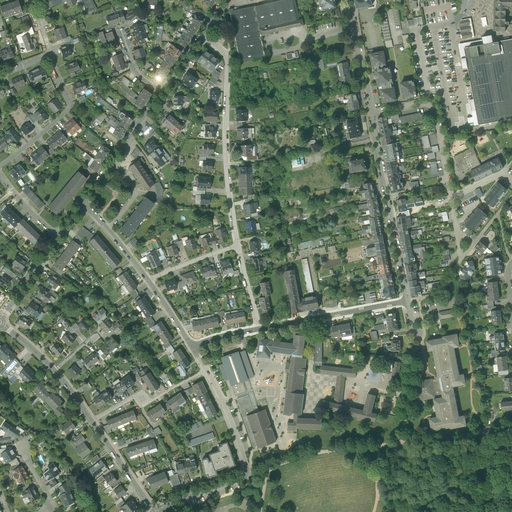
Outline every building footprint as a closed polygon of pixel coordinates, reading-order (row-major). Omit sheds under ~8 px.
[(82,1),(87,15),(98,11),(91,0),(85,0),(83,1),(82,1)] [(229,11),(239,61),(265,56),(260,35),(304,26),(303,26),(302,19),(301,20),(299,13),(298,13),(294,0),(284,0),(269,3),(265,4),(255,6),(251,7),(233,11),(232,9),(229,10),(229,11)] [(324,10),(336,8),(335,2),(336,2),(337,0),(336,0),(318,0),(318,1),(320,1),(321,5),(323,5),(324,10)] [(355,0),(357,9),(372,6),(372,3),(370,0),(355,0)] [(506,7),(507,7),(506,0),(498,0),(496,2),(495,31),(506,31),(506,25),(509,25),(509,22),(506,22),(506,9),(506,7)] [(0,7),(4,19),(22,12),(18,1),(0,7)] [(385,41),(391,40),(386,11),(380,12),(385,41)] [(122,12),(115,15),(118,23),(125,20),(123,16),(122,12)] [(109,26),(118,23),(115,15),(110,17),(110,18),(106,19),(109,26)] [(189,20),(191,22),(199,27),(203,21),(195,15),(192,20),(190,18),(189,20)] [(22,18),(26,29),(31,28),(32,27),(28,16),(22,18)] [(460,25),(462,40),(472,38),(469,19),(462,21),(460,25)] [(191,22),(181,35),(189,41),(199,27),(191,22)] [(135,33),(144,30),(142,26),(141,23),(133,26),(135,33)] [(66,38),(62,27),(54,30),(57,41),(63,39),(66,38)] [(33,34),(31,28),(26,29),(25,30),(27,35),(29,35),(29,36),(31,35),(33,34)] [(146,38),(144,30),(135,33),(139,45),(144,43),(143,39),(146,38)] [(112,44),(114,49),(118,47),(113,31),(108,33),(105,35),(105,34),(100,36),(103,46),(105,45),(106,48),(109,47),(109,46),(112,44)] [(23,41),(26,51),(35,48),(33,43),(32,39),(31,40),(31,37),(31,35),(29,36),(29,35),(27,35),(23,37),(22,34),(16,36),(18,43),(23,41)] [(184,48),(189,41),(181,35),(176,42),(184,48)] [(484,45),(483,45),(479,46),(469,47),(465,48),(464,49),(465,51),(465,55),(466,58),(462,59),(461,59),(462,64),(463,69),(467,68),(468,68),(471,85),(474,99),(473,100),(470,100),(472,111),(476,111),(478,124),(478,125),(479,125),(511,119),(511,39),(493,43),(492,36),(487,36),(482,37),(484,45)] [(459,44),(458,44),(461,59),(462,58),(466,58),(465,55),(465,51),(464,49),(465,48),(469,47),(479,46),(483,45),(482,41),(482,40),(459,44)] [(165,54),(167,54),(169,54),(176,59),(181,52),(178,50),(178,49),(171,44),(169,48),(165,53),(165,54)] [(62,56),(67,54),(68,55),(72,54),(69,46),(66,47),(60,49),(62,56)] [(134,51),(137,59),(141,58),(140,56),(144,55),(142,48),(140,48),(134,51)] [(0,52),(0,53),(4,61),(7,60),(6,59),(14,56),(11,49),(7,51),(6,49),(0,52)] [(197,61),(211,71),(219,61),(204,51),(197,61)] [(385,102),(394,101),(394,99),(396,99),(394,88),(392,88),(391,82),(393,82),(392,81),(394,81),(393,73),(391,73),(390,70),(389,70),(388,68),(383,69),(383,65),(386,65),(384,54),(382,54),(382,52),(373,54),(373,56),(371,57),(373,67),(375,67),(376,71),(378,86),(381,86),(382,90),(381,90),(383,101),(385,100),(385,102)] [(112,57),(117,71),(125,68),(121,57),(123,57),(121,54),(117,55),(112,57)] [(166,58),(166,59),(173,64),(176,59),(169,54),(167,54),(165,57),(166,58)] [(319,68),(325,70),(327,68),(327,67),(337,65),(337,64),(338,64),(346,63),(345,62),(346,61),(345,55),(325,59),(323,59),(318,63),(319,68)] [(164,61),(158,70),(165,75),(171,67),(164,61)] [(66,66),(70,76),(75,74),(74,71),(80,69),(77,62),(66,66)] [(143,67),(148,71),(152,65),(147,62),(143,67)] [(338,73),(340,82),(351,80),(350,73),(349,69),(347,62),(346,63),(338,64),(340,72),(338,73)] [(28,74),(32,81),(38,78),(46,75),(42,67),(28,74)] [(161,80),(165,75),(158,70),(154,75),(161,80)] [(197,80),(198,81),(202,76),(197,72),(193,77),(197,80)] [(182,82),(191,88),(197,80),(193,77),(188,73),(182,82)] [(208,80),(202,76),(198,81),(204,85),(208,80)] [(11,81),(15,88),(25,83),(22,77),(16,79),(11,81)] [(125,85),(128,88),(131,84),(123,78),(120,82),(125,85)] [(73,85),(76,94),(77,94),(81,93),(80,91),(86,88),(83,81),(73,85)] [(414,95),(416,94),(414,82),(412,83),(412,81),(401,83),(404,99),(414,97),(414,95)] [(122,89),(127,93),(130,89),(128,88),(125,85),(122,89)] [(139,97),(146,102),(151,94),(143,89),(141,93),(139,97)] [(209,100),(218,100),(219,92),(210,91),(209,100)] [(347,100),(348,103),(358,101),(356,93),(346,95),(347,100)] [(174,105),(175,105),(180,105),(182,106),(183,102),(183,100),(183,97),(174,96),(174,105)] [(141,109),(146,102),(139,97),(136,101),(135,99),(133,101),(135,102),(134,104),(141,109)] [(107,108),(109,105),(100,98),(98,100),(107,108)] [(49,106),(55,113),(62,108),(55,99),(52,101),(52,103),(49,106)] [(358,102),(358,101),(348,103),(350,111),(360,109),(359,105),(359,102),(358,102)] [(107,108),(115,114),(118,112),(109,105),(107,108)] [(41,109),(34,114),(38,119),(41,123),(48,118),(41,109)] [(237,121),(242,121),(246,121),(245,114),(247,114),(247,110),(236,110),(237,121)] [(96,119),(101,124),(107,117),(102,112),(96,119)] [(210,121),(216,121),(217,113),(207,112),(206,116),(206,121),(210,121)] [(400,118),(401,124),(428,118),(427,114),(421,116),(421,114),(400,118)] [(163,123),(170,130),(177,122),(169,115),(167,118),(165,118),(164,119),(165,121),(163,123)] [(30,126),(33,123),(28,116),(24,119),(27,123),(28,122),(30,126)] [(125,116),(122,120),(130,125),(133,121),(125,116)] [(117,125),(118,126),(120,123),(113,117),(110,120),(117,125)] [(379,126),(380,128),(389,126),(387,120),(387,117),(378,119),(378,121),(379,126)] [(347,120),(349,130),(359,128),(357,119),(351,120),(351,119),(347,120)] [(70,123),(69,124),(76,132),(80,128),(77,125),(73,120),(70,122),(70,123)] [(118,137),(120,139),(125,132),(126,131),(118,126),(117,125),(110,120),(108,123),(116,129),(113,134),(115,135),(114,137),(117,139),(118,137)] [(126,131),(130,125),(122,120),(120,123),(118,126),(126,131)] [(20,128),(26,135),(33,129),(30,126),(28,122),(27,123),(20,128)] [(183,127),(177,122),(170,130),(176,135),(183,127)] [(72,135),(76,132),(69,124),(68,125),(67,124),(64,127),(65,128),(69,132),(72,135)] [(156,124),(152,128),(156,132),(160,128),(156,124)] [(205,127),(204,132),(204,136),(215,137),(215,130),(216,130),(216,128),(211,128),(205,127)] [(11,141),(14,144),(20,139),(16,134),(11,128),(5,133),(6,134),(11,140),(11,141)] [(149,139),(156,132),(152,128),(145,134),(149,139)] [(361,136),(359,128),(349,130),(350,134),(350,136),(347,136),(348,140),(355,139),(354,138),(361,136)] [(237,129),(237,139),(247,139),(247,138),(251,138),(251,129),(247,129),(242,129),(237,129)] [(57,134),(53,137),(59,144),(61,145),(67,139),(65,136),(60,131),(56,134),(57,134)] [(0,151),(5,148),(8,146),(6,144),(11,141),(11,140),(6,134),(0,138),(0,151)] [(428,136),(422,137),(424,149),(430,147),(428,136)] [(52,150),(59,144),(53,137),(46,143),(51,148),(52,150)] [(144,146),(150,154),(158,148),(152,140),(144,146)] [(397,143),(394,144),(383,146),(384,150),(384,152),(384,153),(385,156),(386,158),(385,158),(386,162),(395,160),(395,161),(399,160),(400,160),(397,143)] [(203,145),(203,149),(203,154),(208,154),(209,154),(209,153),(213,153),(214,146),(203,145)] [(252,156),(252,146),(251,145),(237,146),(238,157),(246,156),(252,156)] [(103,146),(98,153),(106,158),(111,152),(103,146)] [(42,147),(36,151),(44,161),(49,156),(46,152),(42,147)] [(163,156),(166,154),(160,147),(158,148),(163,156)] [(163,156),(158,148),(150,154),(156,162),(156,161),(163,156)] [(459,167),(461,173),(469,169),(470,172),(476,169),(471,158),(476,155),(473,148),(465,152),(462,154),(462,153),(454,157),(457,163),(459,167)] [(38,165),(44,161),(36,151),(30,156),(34,161),(38,165)] [(129,167),(138,161),(132,152),(125,161),(129,167)] [(102,165),(106,158),(98,153),(93,159),(94,160),(102,165)] [(481,166),(476,155),(471,158),(476,169),(481,166)] [(156,161),(160,166),(166,161),(163,156),(156,161)] [(366,160),(365,159),(365,158),(360,159),(360,157),(350,158),(351,160),(350,161),(352,173),(367,170),(366,163),(367,163),(367,161),(366,160)] [(475,182),(494,172),(503,168),(498,158),(481,166),(476,169),(470,172),(475,182)] [(97,172),(102,165),(94,160),(89,167),(93,170),(97,172)] [(387,169),(396,168),(396,165),(395,161),(395,160),(386,162),(387,169)] [(141,186),(145,191),(153,185),(150,179),(147,176),(145,172),(138,161),(129,167),(132,172),(133,174),(136,178),(140,183),(139,183),(141,186)] [(202,170),(212,171),(212,162),(206,162),(203,161),(203,162),(202,166),(202,170)] [(9,172),(14,179),(18,176),(19,177),(25,172),(20,164),(9,172)] [(87,166),(85,168),(82,173),(88,177),(91,172),(93,170),(89,167),(87,166)] [(238,167),(238,175),(250,175),(250,167),(246,167),(238,167)] [(398,175),(397,171),(396,168),(387,169),(389,177),(398,175)] [(78,172),(68,184),(77,191),(87,179),(78,172)] [(389,177),(390,185),(399,183),(398,175),(389,177)] [(205,188),(210,188),(211,178),(198,177),(197,187),(205,188)] [(155,188),(156,193),(156,199),(155,202),(162,206),(163,189),(159,182),(153,185),(155,188)] [(411,183),(412,192),(413,192),(419,190),(418,182),(411,183)] [(507,190),(498,182),(484,200),(493,207),(507,190)] [(363,185),(364,188),(365,193),(374,191),(372,183),(363,185)] [(401,189),(399,183),(390,185),(392,193),(401,191),(401,189)] [(68,184),(58,196),(67,203),(77,191),(68,184)] [(22,191),(40,209),(44,205),(26,186),(23,187),(24,189),(22,191)] [(479,188),(475,190),(479,198),(483,196),(479,188)] [(367,198),(368,201),(377,200),(377,196),(375,196),(374,191),(365,193),(362,194),(363,197),(365,197),(366,198),(367,198)] [(200,195),(200,196),(200,204),(209,204),(210,196),(205,196),(200,195)] [(56,215),(67,203),(58,196),(48,208),(56,215)] [(140,204),(135,210),(144,217),(147,213),(151,207),(154,204),(145,197),(141,203),(141,202),(139,204),(140,204)] [(243,205),(244,214),(251,213),(256,213),(256,212),(255,208),(257,208),(257,203),(252,204),(245,205),(243,205)] [(5,216),(6,217),(11,212),(8,209),(9,209),(7,207),(3,211),(1,214),(3,216),(5,216)] [(465,223),(475,231),(487,215),(478,208),(473,213),(471,215),(471,216),(465,223)] [(135,210),(129,218),(138,225),(144,217),(135,210)] [(9,220),(11,222),(16,217),(13,214),(14,213),(12,212),(11,212),(6,217),(5,218),(8,221),(9,220)] [(370,220),(379,218),(379,216),(380,215),(380,212),(370,214),(371,216),(369,217),(370,220)] [(16,226),(17,225),(20,221),(18,218),(16,216),(16,217),(11,222),(10,223),(13,225),(14,224),(16,226)] [(398,225),(407,223),(407,221),(406,219),(406,216),(402,217),(397,218),(398,225)] [(135,228),(138,225),(129,218),(120,231),(128,237),(131,234),(135,228)] [(371,227),(372,229),(381,227),(379,218),(370,220),(371,227)] [(20,231),(21,230),(26,225),(27,224),(25,222),(24,223),(21,220),(20,221),(17,225),(18,227),(17,228),(20,231)] [(246,222),(247,232),(256,230),(255,224),(254,221),(252,221),(246,222)] [(408,230),(408,227),(407,223),(398,225),(399,231),(408,230)] [(25,235),(26,234),(31,229),(31,228),(30,227),(29,227),(26,225),(21,230),(23,231),(22,233),(25,235)] [(373,237),(383,235),(381,227),(372,229),(372,230),(372,231),(373,237)] [(93,236),(83,228),(74,240),(79,244),(84,237),(89,241),(93,236)] [(213,238),(215,244),(218,243),(227,241),(228,240),(227,236),(226,236),(224,228),(221,229),(214,231),(216,237),(213,238)] [(29,240),(30,239),(35,233),(36,233),(34,231),(33,232),(31,229),(26,234),(27,236),(27,237),(29,240)] [(400,238),(409,236),(408,233),(408,230),(399,231),(400,238)] [(38,236),(35,233),(30,239),(32,240),(31,242),(34,244),(41,237),(39,236),(38,236)] [(98,251),(101,255),(108,249),(97,235),(90,241),(93,245),(94,244),(99,251),(98,251)] [(410,243),(410,239),(409,236),(400,238),(402,245),(410,243)] [(210,237),(201,239),(202,244),(203,247),(211,245),(210,239),(211,239),(210,237)] [(130,243),(136,249),(140,246),(135,239),(130,243)] [(193,239),(188,240),(185,241),(187,245),(188,251),(196,249),(193,239)] [(73,240),(69,246),(76,251),(80,246),(73,240)] [(249,242),(251,252),(259,250),(258,245),(260,244),(259,241),(249,242)] [(375,243),(376,247),(377,251),(385,249),(384,241),(375,243)] [(482,253),(483,253),(487,248),(487,247),(480,242),(476,247),(482,253)] [(403,251),(412,250),(411,247),(410,243),(402,245),(403,251)] [(489,249),(494,254),(499,248),(494,244),(489,249)] [(167,247),(169,256),(178,254),(176,249),(175,245),(170,246),(167,247)] [(72,256),(76,251),(69,246),(65,250),(72,256)] [(422,248),(412,250),(412,254),(420,253),(420,256),(421,258),(426,257),(425,247),(422,248)] [(119,262),(108,249),(101,255),(104,258),(105,258),(110,264),(109,265),(113,268),(119,262)] [(68,261),(72,256),(65,250),(61,255),(68,261)] [(413,256),(412,254),(412,250),(403,251),(404,258),(405,259),(404,259),(405,263),(414,261),(415,261),(415,258),(414,256),(413,256)] [(148,260),(152,269),(161,265),(159,261),(158,258),(156,254),(155,254),(147,258),(148,260)] [(65,266),(68,261),(61,255),(57,260),(65,266)] [(378,257),(379,265),(388,264),(386,255),(378,257)] [(17,270),(20,273),(27,263),(22,260),(17,257),(12,264),(18,268),(17,270)] [(489,270),(490,275),(501,274),(501,270),(502,269),(501,261),(499,261),(499,257),(487,258),(488,264),(486,264),(487,270),(489,270)] [(254,267),(255,272),(263,270),(262,266),(266,265),(264,258),(252,260),(253,268),(254,267)] [(301,260),(307,292),(313,290),(307,259),(301,260)] [(61,271),(65,266),(57,260),(53,265),(61,271)] [(219,262),(222,271),(232,268),(230,264),(229,260),(222,262),(222,261),(219,262)] [(405,263),(407,275),(416,274),(417,273),(416,271),(418,270),(416,264),(415,264),(414,261),(405,263)] [(460,275),(461,280),(471,278),(471,277),(474,271),(476,270),(473,262),(473,261),(470,262),(468,262),(468,264),(467,266),(466,265),(462,272),(463,273),(462,275),(460,275)] [(230,264),(232,268),(222,271),(224,275),(233,272),(233,271),(230,264)] [(381,271),(381,274),(389,272),(388,264),(379,265),(381,271)] [(51,269),(61,276),(63,273),(61,271),(53,265),(51,269)] [(208,275),(209,277),(213,276),(213,274),(210,268),(210,266),(202,269),(200,269),(203,277),(208,275)] [(115,272),(118,277),(124,273),(121,268),(115,272)] [(5,274),(11,278),(12,277),(12,278),(15,274),(7,269),(5,272),(6,273),(5,274)] [(285,271),(289,288),(297,287),(294,270),(285,271)] [(121,280),(124,285),(131,280),(126,272),(124,273),(118,277),(121,280)] [(183,281),(184,284),(190,282),(190,284),(196,282),(192,272),(181,276),(183,281)] [(5,274),(1,279),(0,280),(4,283),(7,285),(12,279),(11,278),(5,274)] [(46,282),(54,288),(57,284),(58,285),(61,281),(54,276),(51,274),(51,275),(46,282)] [(392,278),(383,279),(384,287),(382,287),(382,289),(394,286),(392,278)] [(167,291),(168,291),(173,289),(177,287),(176,283),(174,279),(164,283),(167,291)] [(137,288),(131,280),(124,285),(126,288),(129,293),(135,289),(137,288)] [(260,283),(261,291),(269,289),(268,282),(260,283)] [(488,283),(488,286),(489,292),(498,291),(497,282),(493,282),(488,283)] [(382,289),(380,289),(382,298),(395,296),(394,286),(382,289)] [(420,286),(410,288),(411,295),(417,294),(417,295),(422,294),(420,286)] [(300,300),(297,287),(289,288),(291,302),(295,301),(300,300)] [(47,301),(49,298),(51,295),(49,293),(48,293),(42,288),(36,296),(40,299),(41,297),(47,301)] [(129,293),(133,297),(137,294),(138,294),(135,289),(129,293)] [(271,296),(269,289),(261,291),(263,297),(267,297),(271,296)] [(499,300),(498,291),(489,292),(489,297),(490,301),(493,301),(499,300)] [(141,299),(137,294),(133,297),(136,302),(141,299)] [(136,302),(138,305),(141,310),(149,305),(143,297),(141,299),(136,302)] [(259,298),(261,307),(269,305),(267,297),(263,297),(259,298)] [(303,303),(300,303),(301,307),(302,307),(302,310),(304,310),(304,311),(310,310),(313,310),(313,309),(319,308),(317,297),(313,297),(313,298),(312,299),(307,299),(306,299),(302,299),(302,301),(303,303)] [(325,302),(326,308),(337,306),(337,299),(325,302)] [(300,302),(300,300),(295,301),(291,302),(292,309),(293,313),(302,312),(302,310),(302,307),(301,307),(300,303),(300,302)] [(30,313),(37,318),(42,309),(38,306),(37,306),(32,302),(26,310),(30,313)] [(154,313),(149,305),(141,310),(147,318),(150,316),(154,313)] [(271,313),(269,305),(261,307),(262,315),(271,313)] [(491,314),(492,318),(501,317),(500,310),(496,311),(496,307),(494,307),(492,307),(492,311),(491,311),(491,312),(492,311),(492,314),(491,314)] [(98,321),(100,323),(104,318),(105,318),(107,317),(105,315),(106,314),(104,313),(106,312),(102,308),(98,312),(98,313),(93,318),(97,322),(98,321)] [(439,313),(440,319),(454,317),(453,310),(439,313)] [(387,318),(388,324),(397,322),(395,313),(386,315),(387,318)] [(375,323),(384,321),(383,319),(384,319),(383,315),(371,318),(372,325),(375,324),(375,323)] [(17,323),(26,330),(32,322),(26,318),(22,316),(17,323)] [(502,323),(501,317),(492,318),(490,318),(491,323),(492,322),(493,326),(495,325),(500,325),(501,325),(502,325),(502,323)] [(112,326),(105,318),(104,318),(100,323),(99,323),(102,327),(102,328),(105,332),(112,326)] [(79,327),(84,332),(90,327),(87,322),(86,323),(83,320),(77,325),(79,327)] [(154,326),(157,331),(164,327),(160,321),(155,325),(154,326)] [(398,330),(397,322),(388,324),(385,324),(386,327),(388,327),(389,331),(398,330)] [(350,324),(339,326),(341,336),(352,334),(351,327),(350,324)] [(334,337),(341,336),(339,326),(332,328),(333,334),(334,337)] [(70,335),(75,331),(70,327),(66,330),(68,332),(70,335)] [(157,331),(161,336),(167,332),(164,327),(157,331)] [(65,343),(68,346),(75,340),(70,335),(68,332),(62,338),(66,342),(65,343)] [(172,339),(167,332),(161,336),(160,337),(165,344),(168,341),(172,339)] [(495,336),(495,342),(504,341),(503,332),(496,333),(494,333),(494,334),(495,336)] [(294,344),(271,341),(270,351),(293,354),(292,357),(302,358),(302,355),(303,356),(305,336),(295,334),(294,344)] [(439,379),(440,382),(443,396),(434,398),(437,417),(437,418),(436,418),(436,417),(430,419),(432,431),(433,431),(432,429),(435,428),(435,430),(440,429),(440,428),(442,427),(442,429),(447,428),(447,426),(450,425),(451,427),(451,428),(456,427),(455,426),(458,425),(458,427),(463,426),(463,424),(465,424),(466,426),(466,425),(464,416),(459,417),(458,415),(457,415),(456,413),(458,412),(457,408),(456,408),(455,405),(456,405),(456,401),(454,402),(454,399),(455,398),(455,395),(453,396),(453,393),(454,393),(453,388),(452,388),(452,387),(454,386),(454,385),(457,384),(457,386),(462,385),(462,383),(465,383),(465,384),(464,374),(459,375),(459,373),(457,374),(457,371),(458,370),(458,367),(456,368),(456,365),(457,364),(456,361),(455,361),(454,359),(456,359),(455,354),(453,354),(453,351),(455,351),(454,348),(459,347),(457,334),(456,335),(457,336),(454,337),(454,335),(446,336),(447,338),(444,338),(443,337),(443,338),(443,340),(440,341),(440,339),(437,340),(437,341),(430,342),(430,341),(427,341),(429,351),(433,350),(433,352),(435,352),(435,355),(434,355),(434,358),(436,358),(436,361),(435,361),(436,366),(437,365),(438,368),(436,369),(437,372),(439,371),(439,374),(438,374),(438,379),(439,379)] [(112,338),(105,344),(110,350),(113,353),(117,349),(116,348),(119,345),(112,338)] [(269,358),(270,351),(271,341),(271,340),(258,339),(256,357),(269,358)] [(314,362),(322,362),(322,339),(314,339),(314,362)] [(392,350),(392,351),(400,351),(400,341),(392,341),(392,347),(392,350)] [(505,349),(504,341),(495,342),(496,350),(498,350),(505,349)] [(51,349),(55,345),(53,342),(50,345),(46,348),(50,353),(52,350),(51,349)] [(14,359),(16,356),(4,344),(0,347),(0,357),(2,360),(4,358),(9,363),(9,364),(14,359)] [(52,350),(57,356),(63,351),(62,350),(59,347),(57,344),(55,345),(51,349),(52,350)] [(107,353),(110,350),(105,344),(100,349),(103,353),(106,356),(108,354),(107,353)] [(172,353),(178,362),(185,357),(179,349),(172,353)] [(244,351),(237,353),(246,380),(248,379),(253,377),(244,351)] [(222,358),(224,363),(229,380),(231,385),(242,381),(246,380),(237,353),(222,358)] [(84,361),(88,365),(92,363),(93,364),(97,360),(98,360),(96,358),(93,354),(88,358),(84,361)] [(497,358),(498,364),(507,363),(506,356),(499,357),(497,357),(497,358)] [(190,364),(185,357),(178,362),(175,364),(180,371),(180,376),(183,376),(185,375),(185,371),(183,369),(190,364)] [(302,358),(292,357),(287,392),(297,393),(302,394),(307,359),(302,358)] [(14,359),(9,364),(8,364),(13,369),(18,363),(14,359)] [(397,372),(399,372),(401,362),(397,362),(395,361),(394,365),(393,365),(392,371),(393,371),(397,372)] [(9,373),(13,369),(8,364),(9,364),(9,363),(7,365),(6,366),(7,366),(0,372),(5,378),(9,374),(9,373)] [(12,376),(15,371),(20,365),(18,363),(13,369),(9,373),(9,374),(12,376)] [(225,381),(229,380),(224,363),(219,365),(225,381)] [(24,369),(20,365),(15,371),(19,374),(24,369)] [(67,371),(74,378),(81,372),(78,369),(74,365),(67,371)] [(23,376),(28,382),(35,375),(29,369),(30,369),(27,366),(24,369),(19,374),(22,377),(23,376)] [(321,374),(337,375),(341,376),(345,376),(356,378),(357,370),(322,366),(321,374)] [(140,378),(142,377),(149,372),(146,368),(140,372),(137,374),(140,378)] [(159,388),(149,372),(142,377),(152,392),(159,388)] [(161,378),(164,382),(169,379),(166,374),(161,378)] [(129,375),(121,380),(127,388),(134,383),(129,375)] [(259,411),(248,379),(246,380),(242,381),(246,392),(235,396),(236,399),(247,396),(253,413),(259,411)] [(417,401),(434,398),(443,396),(440,382),(433,383),(432,379),(414,383),(417,401)] [(121,380),(120,382),(114,385),(114,386),(118,392),(119,394),(127,388),(121,380)] [(195,392),(197,396),(206,392),(207,392),(201,381),(192,385),(193,387),(195,392)] [(246,392),(242,381),(231,385),(235,396),(246,392)] [(47,393),(47,392),(45,391),(46,390),(40,383),(32,390),(39,396),(40,398),(43,396),(46,399),(45,400),(46,401),(51,406),(50,406),(55,411),(59,408),(58,406),(62,402),(59,399),(58,399),(52,393),(50,395),(49,395),(47,393)] [(81,387),(84,392),(90,389),(86,383),(81,387)] [(113,384),(110,386),(115,394),(118,392),(114,386),(114,385),(113,384)] [(112,396),(115,394),(110,386),(109,385),(106,387),(108,390),(112,396)] [(193,387),(187,390),(189,395),(195,392),(193,387)] [(108,390),(100,395),(100,396),(105,403),(113,398),(112,396),(108,390)] [(210,399),(206,392),(197,396),(199,399),(201,404),(210,399)] [(294,413),(298,413),(300,396),(297,395),(297,393),(287,392),(286,392),(283,414),(291,415),(291,412),(294,413)] [(180,393),(173,397),(178,406),(185,401),(183,398),(180,393)] [(342,405),(338,404),(334,403),(324,401),(322,408),(358,417),(357,420),(361,421),(362,419),(376,422),(378,414),(372,413),(376,396),(368,394),(364,411),(342,405)] [(32,405),(40,398),(39,396),(31,404),(32,405)] [(105,403),(100,396),(94,400),(93,400),(98,407),(105,403)] [(236,399),(242,417),(253,413),(247,396),(236,399)] [(172,410),(178,406),(173,397),(166,402),(167,403),(170,408),(172,410)] [(213,407),(210,399),(201,404),(204,411),(213,407)] [(502,411),(510,410),(509,402),(501,403),(502,411)] [(160,404),(154,409),(159,416),(165,412),(165,411),(162,406),(160,404)] [(217,414),(213,407),(204,411),(206,414),(208,418),(213,416),(217,414)] [(155,418),(159,416),(154,409),(146,414),(152,422),(156,419),(155,418)] [(259,411),(253,413),(242,417),(253,448),(257,446),(258,448),(275,442),(264,410),(259,411)] [(133,411),(126,414),(129,421),(136,418),(133,411)] [(126,414),(120,416),(123,423),(129,421),(126,414)] [(120,416),(114,418),(117,426),(118,425),(120,428),(124,426),(123,423),(120,416)] [(110,428),(117,426),(114,418),(107,421),(108,425),(110,429),(110,428)] [(301,418),(297,418),(294,418),(293,423),(287,423),(287,430),(297,431),(297,428),(322,429),(322,419),(301,418)] [(63,433),(65,435),(66,435),(66,434),(68,433),(69,433),(71,432),(71,431),(76,427),(70,420),(61,427),(64,431),(63,433)] [(15,429),(5,422),(0,429),(5,432),(14,438),(16,439),(18,435),(19,433),(17,432),(18,431),(15,429)] [(184,436),(198,429),(195,424),(188,427),(181,430),(184,436)] [(103,427),(107,433),(111,432),(110,428),(110,429),(108,425),(103,427)] [(17,426),(15,429),(18,431),(17,432),(19,433),(18,435),(25,431),(17,426)] [(158,427),(153,431),(151,428),(146,431),(148,434),(152,439),(156,436),(161,432),(158,427)] [(188,445),(189,447),(195,445),(214,439),(212,433),(187,442),(188,445)] [(77,452),(82,458),(90,451),(83,442),(85,440),(81,434),(76,438),(72,440),(73,440),(80,450),(77,452)] [(146,442),(148,450),(156,447),(153,440),(146,442)] [(142,452),(148,450),(146,442),(140,444),(142,452)] [(209,454),(211,461),(214,470),(215,470),(228,466),(228,467),(234,465),(226,442),(221,444),(221,446),(218,447),(219,451),(209,454)] [(136,454),(142,452),(140,444),(134,446),(136,454)] [(129,456),(136,454),(134,446),(126,449),(129,456)] [(0,456),(2,456),(0,454),(11,448),(6,448),(1,449),(0,449),(0,456)] [(5,461),(7,460),(8,462),(16,458),(14,456),(15,455),(11,448),(0,454),(2,456),(5,460),(5,461)] [(90,460),(92,464),(100,459),(97,455),(90,460)] [(8,462),(11,466),(18,464),(19,464),(19,463),(16,458),(8,462)] [(216,474),(215,470),(214,470),(211,461),(208,462),(207,458),(202,460),(205,475),(207,474),(208,477),(216,474)] [(177,474),(187,472),(185,463),(184,459),(179,460),(179,462),(180,464),(177,464),(175,465),(177,474)] [(102,472),(107,468),(101,460),(90,469),(96,477),(102,472)] [(194,461),(185,463),(187,472),(196,470),(194,461)] [(49,480),(50,481),(54,479),(54,478),(54,477),(56,476),(59,474),(56,469),(57,468),(55,466),(55,467),(53,463),(47,467),(49,469),(44,474),(45,477),(44,478),(46,479),(47,479),(48,481),(49,480)] [(18,479),(20,483),(28,478),(22,466),(20,467),(13,470),(13,471),(15,473),(14,476),(15,478),(18,479)] [(160,475),(156,477),(159,485),(168,481),(164,472),(160,474),(160,475)] [(104,479),(110,486),(117,481),(111,473),(104,479)] [(173,487),(177,485),(173,475),(169,477),(173,487)] [(151,488),(159,485),(156,477),(155,477),(152,478),(152,477),(149,478),(147,479),(151,488)] [(51,488),(53,487),(57,484),(54,479),(50,481),(48,482),(50,484),(49,485),(51,488)] [(60,482),(57,484),(53,487),(55,490),(55,489),(57,491),(59,490),(62,488),(61,486),(62,485),(60,482)] [(59,496),(64,507),(74,502),(70,491),(71,490),(66,483),(62,485),(61,486),(62,488),(59,490),(62,494),(59,496)] [(114,491),(119,498),(126,492),(121,486),(114,491)] [(27,497),(30,502),(38,497),(33,487),(30,488),(22,492),(25,498),(27,497)] [(121,508),(123,511),(128,511),(129,511),(130,511),(134,510),(135,511),(138,508),(131,499),(125,504),(120,508),(121,508)] [(125,504),(122,500),(117,505),(119,509),(121,508),(120,508),(125,504)]
